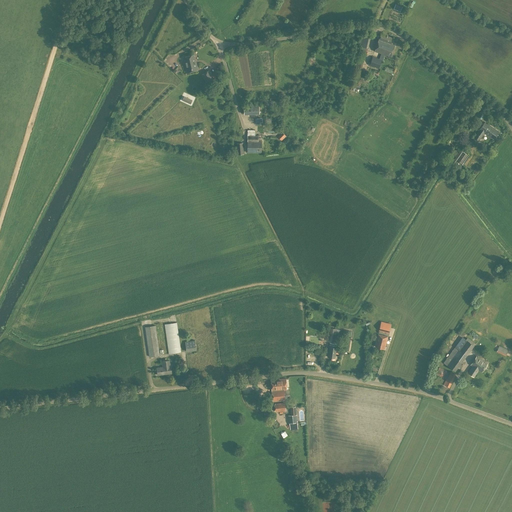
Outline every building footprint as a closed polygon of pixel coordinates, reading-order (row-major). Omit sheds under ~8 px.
[(359,46),(360,46),(359,51),(366,53),(367,48),(368,48),(371,35),(362,33),(359,46)] [(381,34),(379,40),(390,44),(392,38),(381,34)] [(375,51),(381,53),(379,59),(372,56),(369,65),(379,69),(382,60),(383,60),(385,55),(391,57),(395,45),(390,44),(379,40),(375,51)] [(187,72),(197,70),(196,63),(195,63),(193,55),(184,57),(185,63),(187,72)] [(361,72),(364,60),(357,58),(355,70),(361,72)] [(211,68),(201,75),(208,86),(218,79),(211,68)] [(360,87),(364,75),(356,72),(352,85),(360,87)] [(270,101),(264,102),(265,107),(276,106),(276,97),(270,98),(270,101)] [(244,114),(260,113),(259,105),(244,106),(244,114)] [(470,125),(470,124),(472,126),(480,114),(474,110),(466,121),(469,123),(469,124),(470,125)] [(484,122),(479,129),(473,138),(478,141),(484,133),(493,139),(499,132),(484,122)] [(279,130),(275,134),(281,141),(286,136),(279,130)] [(258,136),(247,135),(247,152),(261,153),(262,138),(258,138),(258,136)] [(452,163),(461,169),(469,156),(461,150),(452,163)] [(391,324),(381,321),(379,331),(386,332),(385,333),(388,334),(391,324)] [(164,324),(169,354),(181,352),(177,322),(164,324)] [(145,327),(149,357),(159,355),(155,325),(145,327)] [(339,329),(337,329),(329,327),(327,341),(331,342),(330,347),(329,347),(328,357),(334,358),(336,348),(337,343),(335,342),(336,332),(339,333),(339,329)] [(345,330),(342,349),(348,350),(350,337),(349,337),(350,331),(345,330)] [(375,347),(384,349),(387,337),(378,334),(375,347)] [(465,340),(462,337),(443,363),(455,371),(459,367),(460,368),(462,365),(461,364),(474,346),(465,339),(465,340)] [(194,340),(185,342),(186,352),(196,350),(194,340)] [(508,350),(499,346),(496,352),(505,356),(508,350)] [(487,363),(477,356),(471,365),(473,366),(468,373),(472,376),(477,369),(481,372),(487,363)] [(156,368),(157,375),(168,374),(171,373),(171,366),(170,366),(169,360),(162,361),(163,367),(156,368)] [(439,367),(436,375),(446,379),(449,372),(447,371),(439,367)] [(450,387),(456,374),(450,371),(446,380),(447,380),(445,385),(450,387)] [(273,401),(285,400),(284,390),(286,390),(285,379),(271,380),(273,401)] [(285,402),(275,403),(276,412),(286,411),(285,402)]
